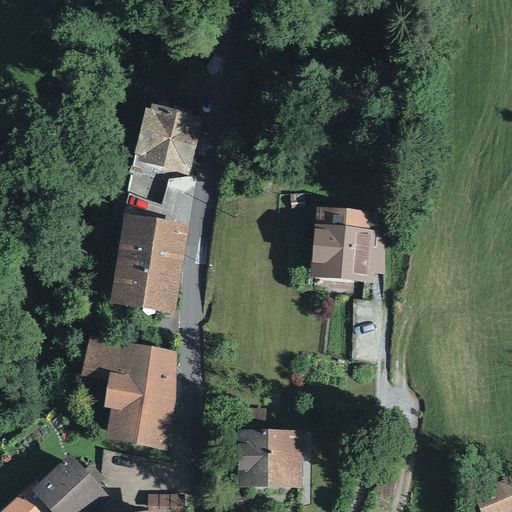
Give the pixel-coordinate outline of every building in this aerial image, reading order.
[(156,115),(144,159),(184,169),(195,125),(191,124),(193,116),(182,113),(179,121),(171,119),(171,117),(169,116),(168,118),(156,115)] [(365,277),(369,245),(382,245),(384,215),(323,211),(318,273),(365,277)] [(174,232),(135,226),(123,298),(164,305),(174,232)] [(94,340),(84,369),(114,377),(109,407),(120,409),(116,433),(160,441),(167,401),(168,353),(94,340)] [(298,481),(298,459),(302,459),(302,438),(265,438),(266,433),(261,433),(261,437),(247,437),(246,480),(298,481)] [(57,511),(89,511),(96,506),(92,502),(100,496),(91,487),(96,483),(87,474),(83,478),(70,464),(40,492),(35,487),(6,511),(57,511)] [(511,480),(477,495),(484,511),(495,511),(511,505),(511,480)] [(149,497),(149,507),(183,507),(183,497),(149,497)]
